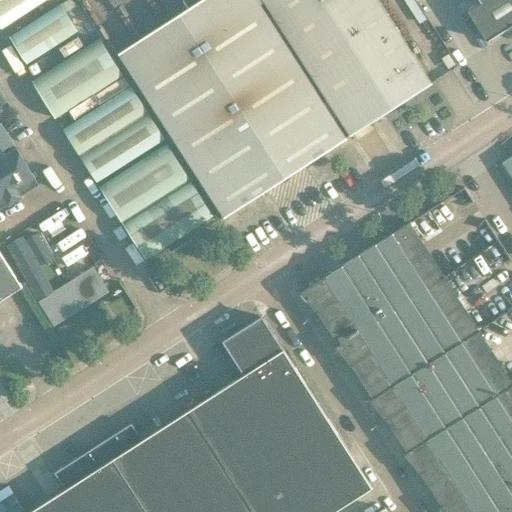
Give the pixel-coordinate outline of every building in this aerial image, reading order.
[(0,0),(0,25),(40,0),(0,0)] [(431,83),(377,0),(263,0),(350,135),(431,83)] [(511,0),(478,0),(480,2),(467,11),(486,40),(511,23),(511,0)] [(26,63),(77,29),(60,3),(9,37),(26,63)] [(265,13),(143,91),(224,216),(345,138),(265,13)] [(54,117),(122,74),(97,36),(30,79),(54,117)] [(162,138),(134,93),(129,86),(62,129),(95,181),(162,138)] [(0,92),(0,155),(29,137),(0,92)] [(29,137),(0,155),(0,242),(68,198),(29,137)] [(214,218),(167,144),(98,186),(146,261),(214,218)] [(511,155),(502,162),(511,177),(511,155)] [(0,252),(21,286),(49,328),(112,288),(120,280),(68,198),(0,242),(0,252)] [(511,511),(511,381),(409,221),(325,275),(303,289),(299,293),(315,312),(318,310),(339,342),(333,346),(350,366),(353,364),(373,397),(369,401),(385,420),(387,418),(408,450),(403,455),(419,474),(422,472),(443,504),(437,509),(440,511),(511,511)] [(0,299),(21,286),(0,252),(0,299)] [(332,511),(371,487),(261,315),(222,340),(243,374),(142,439),(131,422),(54,472),(65,489),(28,511),(332,511)]
